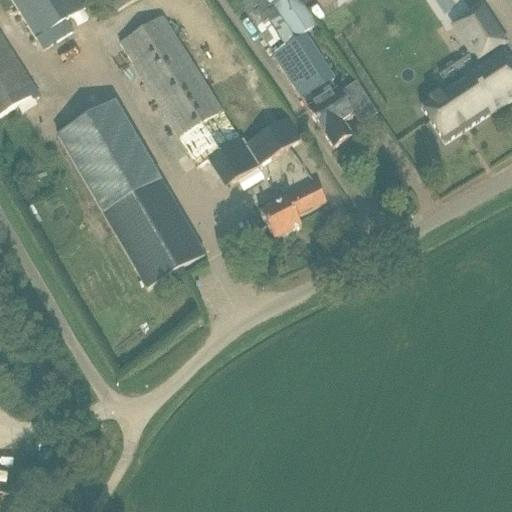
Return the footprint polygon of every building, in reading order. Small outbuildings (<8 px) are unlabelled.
[(66,23),(85,11),(77,0),(10,0),(30,31),(25,34),(31,44),(36,41),(43,52),(73,34),(66,23)] [(109,0),(117,13),(139,0),(109,0)] [(480,70),(420,109),(444,146),(458,137),(511,101),(511,66),(504,54),(509,51),(481,9),(452,28),(480,70)] [(120,46),(167,123),(173,132),(197,170),(211,161),(219,174),(227,186),(257,167),(245,148),(163,18),(120,46)] [(0,119),(31,100),(33,103),(38,99),(36,97),(37,96),(0,37),(0,119)] [(329,84),(333,82),(305,37),(273,57),(271,58),(307,112),(333,152),(353,140),(344,125),(352,119),(336,93),(335,94),(329,84)] [(204,260),(114,106),(59,138),(148,293),(204,260)] [(273,130),(245,148),(257,167),(258,170),(303,142),(289,121),(273,130)] [(296,220),(325,205),(317,188),(260,216),(273,243),(300,230),(296,220)]
